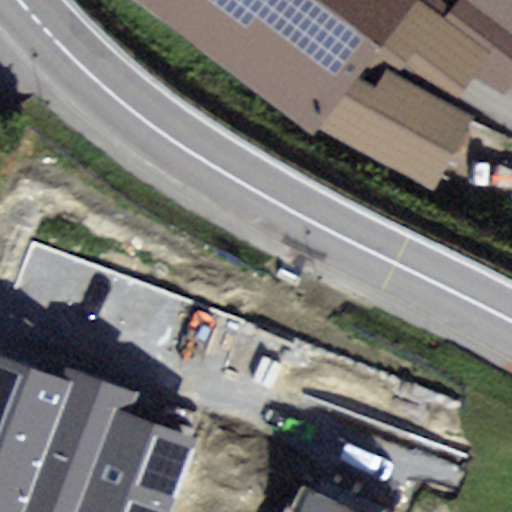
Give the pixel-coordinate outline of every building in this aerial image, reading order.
[(128,0),(302,134),(309,125),(347,74),(401,0),(128,0)] [(477,57),(404,0),(401,0),(347,74),(359,85),(365,68),(436,103),(477,57)] [(511,0),(451,0),(511,42),(511,0)] [(359,85),(347,74),(309,125),(417,184),(454,112),(436,103),(365,68),(359,85)] [(101,297),(110,262),(30,242),(21,278),(101,297)] [(420,456),(459,385),(194,242),(172,282),(242,320),(233,338),(316,383),(309,396),(420,456)] [(64,386),(0,361),(0,511),(18,511),(19,511),(22,511),(159,511),(186,444),(121,419),(129,396),(69,373),(64,386)] [(344,511),(312,497),(304,511),(344,511)]
